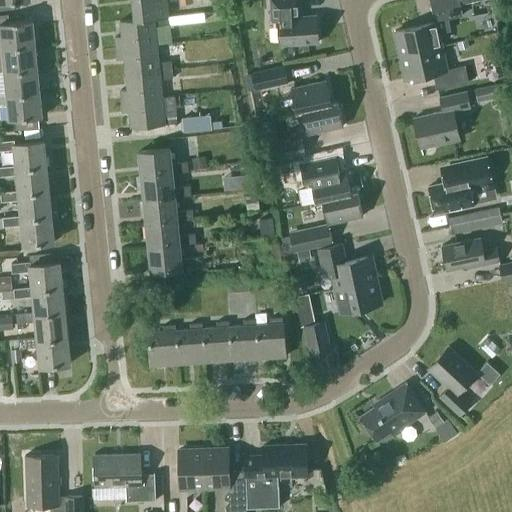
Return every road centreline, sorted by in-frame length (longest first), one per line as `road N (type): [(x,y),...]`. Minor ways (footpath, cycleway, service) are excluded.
road 1 (residential): [(117,410),(288,407),(346,380),(411,334),(414,287),(355,13),(363,0)]
road 2 (residential): [(117,410),(73,0)]
